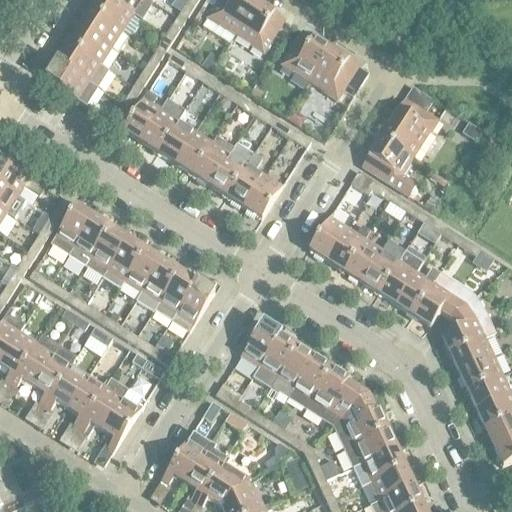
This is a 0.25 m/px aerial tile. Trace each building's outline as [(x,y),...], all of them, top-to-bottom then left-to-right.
[(121,34),(132,17),(105,0),(97,0),(89,13),(89,12),(88,13),(89,14),(121,34)] [(105,0),(132,17),(143,0),(105,0)] [(195,8),(199,0),(181,0),(187,4),(195,8)] [(219,27),(235,38),(256,5),(247,0),(219,0),(206,21),(218,28),(219,27)] [(195,8),(187,4),(180,15),(187,20),(195,8)] [(256,5),(235,38),(251,48),(250,49),(262,57),(284,23),(256,5)] [(89,14),(78,31),(110,51),(121,34),(89,14)] [(173,43),(180,31),(173,26),(165,38),(173,43)] [(100,69),(110,51),(78,31),(67,47),(66,48),(67,48),(100,69)] [(309,85),(330,52),(302,34),(280,68),(292,75),(293,75),(309,85)] [(173,43),(165,38),(158,49),(165,54),(173,43)] [(89,86),(100,69),(67,48),(56,65),(89,86)] [(368,77),(330,52),(309,85),(325,95),(324,96),(336,104),(342,95),(352,101),(368,77)] [(189,68),(177,60),(173,68),(184,75),(189,68)] [(151,77),(158,65),(151,61),(143,72),(151,77)] [(89,86),(56,65),(45,82),(45,81),(44,83),(77,104),(85,109),(96,91),(89,86)] [(189,68),(184,75),(196,83),(201,75),(189,68)] [(151,77),(143,72),(136,84),(143,89),(151,77)] [(224,90),(212,82),(207,90),(219,97),(224,90)] [(265,95),(255,88),(249,97),(259,104),(265,95)] [(224,90),(219,97),(230,104),(235,97),(224,90)] [(368,136),(378,142),(411,163),(428,135),(430,136),(437,124),(425,116),(433,103),(412,90),(386,130),(376,124),(368,136)] [(123,135),(140,146),(160,113),(151,107),(156,100),(147,94),(142,102),(121,135),(122,136),(123,135)] [(129,111),(136,100),(129,95),(122,107),(129,111)] [(258,112),(246,104),(242,112),(253,119),(258,112)] [(129,111),(122,107),(114,118),(122,123),(129,111)] [(258,112),(253,119),(265,126),(270,119),(258,112)] [(170,119),(160,113),(140,146),(156,156),(156,157),(177,124),(181,118),(173,113),(170,119)] [(291,113),(286,122),(298,130),(304,121),(291,113)] [(177,124),(156,157),(157,158),(157,157),(174,168),(195,135),(177,124)] [(466,125),(459,135),(473,144),(480,133),(466,125)] [(281,126),(276,133),(288,141),(292,133),(281,126)] [(288,141),(306,153),(311,145),(292,133),(288,141)] [(212,146),(195,135),(174,168),(191,178),(212,146)] [(192,179),(208,189),(233,151),(215,140),(212,146),(191,178),(190,179),(191,180),(192,179)] [(361,170),(394,191),(408,200),(416,188),(401,178),(411,163),(378,142),(361,170)] [(236,147),(233,151),(208,189),(225,200),(253,158),(236,147)] [(226,201),(243,211),(263,179),(254,173),(261,163),(253,158),(225,200),(224,201),(226,202),(226,201)] [(43,191),(28,181),(0,163),(0,188),(17,199),(22,191),(37,200),(43,191)] [(358,175),(350,187),(368,199),(371,194),(376,186),(358,175)] [(281,190),(263,179),(243,211),(259,222),(259,223),(260,224),(281,190)] [(376,186),(371,194),(382,201),(387,194),(376,186)] [(0,212),(6,216),(14,222),(16,219),(8,213),(17,199),(0,188),(0,212)] [(410,208),(398,201),(394,208),(405,216),(410,208)] [(76,208),(75,208),(49,248),(67,260),(72,252),(92,220),(76,209),(76,208)] [(57,208),(50,220),(57,224),(65,213),(57,208)] [(410,208),(405,216),(417,223),(422,216),(410,208)] [(46,242),(50,236),(57,224),(50,220),(42,215),(31,233),(46,242)] [(72,252),(89,263),(110,230),(109,230),(92,220),(72,252)] [(309,254),(326,264),(347,232),(329,220),(308,254),(309,254)] [(428,230),(440,238),(444,230),(433,223),(428,230)] [(84,270),(102,281),(127,242),(110,231),(111,230),(110,230),(89,263),(84,270)] [(456,238),(444,230),(440,238),(451,245),(456,238)] [(326,264),(343,275),(364,243),(347,232),(326,264)] [(144,252),(127,242),(102,281),(119,292),(124,285),(145,252),(144,252)] [(35,243),(28,254),(35,259),(43,247),(35,243)] [(364,243),(343,275),(342,276),(343,276),(344,276),(360,286),(381,254),(364,243)] [(479,253),(468,245),(463,253),(475,260),(479,253)] [(124,285),(141,296),(161,264),(145,253),(145,252),(124,285)] [(20,266),(28,270),(35,259),(28,254),(20,266)] [(398,265),(381,254),(360,286),(377,297),(377,298),(398,265)] [(378,298),(395,308),(415,276),(421,267),(404,255),(398,265),(377,298),(378,298)] [(161,264),(141,296),(135,305),(153,316),(154,314),(179,274),(178,273),(178,274),(161,264)] [(425,281),(415,276),(395,308),(411,319),(439,277),(431,272),(425,281)] [(154,314),(171,325),(196,285),(179,275),(179,274),(154,314)] [(13,277),(6,289),(13,293),(21,282),(13,277)] [(439,315),(449,322),(474,300),(439,277),(411,319),(411,320),(412,320),(413,319),(430,331),(439,315)] [(34,285),(46,293),(51,285),(39,278),(34,285)] [(62,293),(51,285),(46,293),(58,300),(62,293)] [(188,336),(214,296),(213,295),(212,296),(196,285),(171,325),(188,336)] [(0,298),(0,301),(6,305),(13,293),(6,289),(0,298)] [(69,307),(80,315),(85,307),(74,300),(69,307)] [(449,359),(485,342),(495,337),(486,319),(474,300),(449,322),(456,332),(441,339),(449,358),(449,359)] [(97,315),(85,307),(80,315),(92,322),(97,315)] [(0,365),(19,336),(24,328),(9,319),(12,314),(9,312),(0,325),(0,365)] [(61,320),(72,327),(77,320),(66,312),(61,320)] [(84,334),(88,327),(77,320),(72,327),(84,334)] [(103,329),(115,337),(120,329),(108,322),(103,329)] [(240,359),(258,371),(279,338),(262,328),(263,327),(261,326),(240,359)] [(131,337),(120,329),(115,337),(127,344),(131,337)] [(2,387),(8,391),(39,342),(37,340),(33,345),(19,336),(0,365),(0,369),(10,376),(2,387)] [(100,337),(95,345),(105,351),(110,344),(100,337)] [(41,338),(39,342),(8,391),(13,395),(21,383),(32,390),(58,349),(41,338)] [(258,371),(276,382),(297,348),(296,348),(296,349),(279,338),(258,371)] [(493,361),(485,342),(449,359),(450,359),(458,377),(493,361)] [(138,351),(149,358),(154,351),(142,344),(138,351)] [(156,347),(154,351),(149,358),(167,370),(174,359),(156,347)] [(284,387),(293,393),(313,360),(297,350),(297,349),(297,348),(276,382),(269,392),(277,397),(284,387)] [(37,409),(42,413),(74,363),(76,360),(58,349),(32,390),(44,398),(37,409)] [(141,372),(146,364),(136,357),(131,365),(141,372)] [(348,383),(331,371),(330,370),(330,371),(313,360),(293,393),(286,403),(333,433),(339,424),(368,399),(346,386),(348,383)] [(466,396),(467,396),(502,379),(493,361),(458,377),(467,395),(466,395),(466,396)] [(67,412),(88,379),(73,370),(76,365),(74,363),(42,413),(48,416),(55,405),(67,412)] [(141,372),(158,383),(163,375),(146,364),(141,372)] [(71,431),(77,435),(108,385),(105,384),(102,389),(88,379),(67,412),(78,419),(71,431)] [(511,398),(502,379),(467,396),(475,414),(511,398)] [(94,429),(101,434),(122,401),(127,394),(110,383),(108,385),(77,435),(86,441),(94,429)] [(241,399),(223,387),(214,400),(233,411),(237,404),(241,399)] [(511,419),(511,400),(511,398),(475,414),(484,432),(483,432),(483,433),(511,419)] [(351,472),(396,451),(388,433),(388,432),(388,431),(387,432),(378,413),(375,415),(368,399),(339,424),(333,433),(351,472)] [(137,411),(122,401),(101,434),(113,441),(105,453),(112,457),(143,408),(140,406),(137,411)] [(255,415),(237,404),(233,411),(250,422),(255,415)] [(250,422),(267,433),(271,426),(255,415),(250,422)] [(484,433),(493,451),(511,441),(511,419),(483,433),(484,433)] [(241,435),(246,427),(233,420),(228,428),(241,435)] [(289,437),(271,426),(267,433),(284,444),(289,437)] [(173,479),(184,487),(210,446),(192,435),(159,487),(165,491),(173,479)] [(301,445),(289,437),(284,444),(296,452),(301,445)] [(511,441),(493,451),(501,469),(500,469),(501,470),(511,465),(511,441)] [(188,506),(194,510),(225,460),(212,452),(214,448),(210,446),(184,487),(196,494),(188,506)] [(277,464),(288,456),(277,449),(274,454),(274,459),(277,464)] [(404,469),(396,451),(351,472),(360,490),(370,486),(405,469),(406,470),(405,468),(404,469)] [(303,456),(310,471),(317,467),(311,452),(303,456)] [(200,511),(207,501),(219,509),(247,485),(238,480),(240,477),(225,467),(228,462),(225,460),(194,510),(197,511),(200,511)] [(308,489),(296,463),(284,469),(295,495),(308,489)] [(324,482),(317,467),(310,471),(316,486),(324,482)] [(405,470),(406,470),(405,469),(370,486),(378,504),(413,488),(405,470)] [(331,496),(324,482),(316,486),(323,500),(331,496)] [(265,511),(269,510),(268,507),(262,510),(254,493),(251,494),(247,485),(219,509),(220,511),(265,511)] [(422,506),(413,488),(378,504),(381,511),(410,511),(422,507),(423,507),(422,505),(422,506)]
